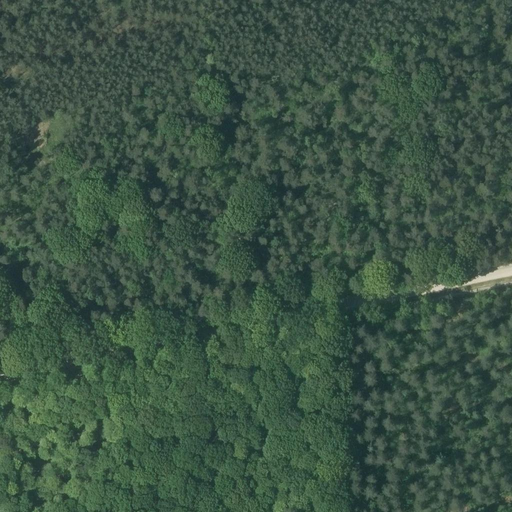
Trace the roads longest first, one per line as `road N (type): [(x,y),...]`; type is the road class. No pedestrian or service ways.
road 1 (unclassified): [(0,384),(511,270)]
road 2 (track): [(347,511),(346,500),(511,479)]
